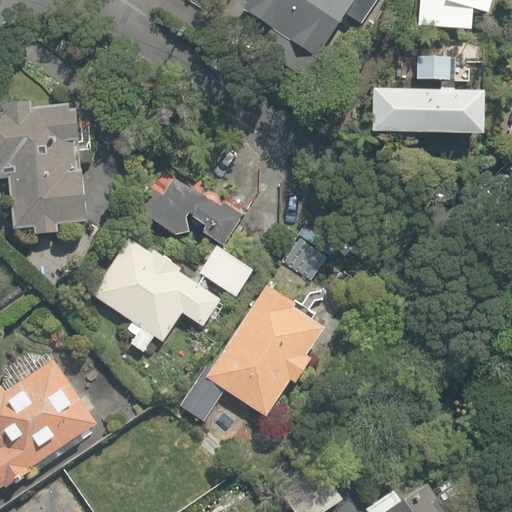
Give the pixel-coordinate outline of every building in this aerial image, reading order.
[(248,0),(246,4),(312,54),(352,0),(368,12),(376,0),(248,0)] [(415,0),(415,3),(485,14),(489,0),(415,0)] [(457,53),(409,52),(409,77),(457,78),(457,53)] [(482,86),(370,84),(369,128),(481,130),(482,86)] [(511,88),(497,142),(511,146),(511,154),(511,159),(511,88)] [(31,107),(30,102),(0,104),(0,177),(9,176),(14,228),(34,227),(35,234),(58,232),(57,224),(87,221),(82,170),(78,170),(75,141),(79,140),(76,109),(70,109),(69,104),(31,107)] [(175,235),(189,232),(186,218),(188,214),(206,226),(201,231),(222,245),(242,215),(223,202),(221,206),(191,186),(189,189),(174,178),(162,195),(154,189),(139,210),(175,235)] [(129,239),(91,295),(132,321),(126,329),(136,336),(131,344),(144,353),(155,336),(163,342),(182,313),(203,326),(220,299),(179,272),(181,269),(153,250),(150,253),(129,239)] [(254,270),(216,246),(199,273),(236,297),(254,270)] [(263,286),(194,391),(211,403),(223,393),(265,420),(326,327),(263,286)] [(0,490),(102,425),(54,361),(8,391),(0,383),(0,441),(4,448),(0,450),(0,490)] [(446,511),(427,483),(401,501),(393,490),(366,508),(368,511),(446,511)]
